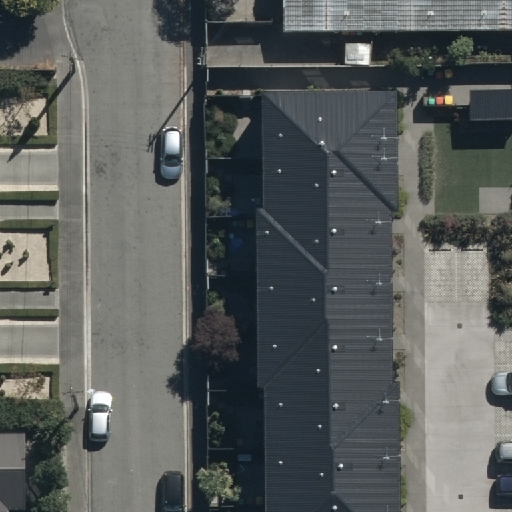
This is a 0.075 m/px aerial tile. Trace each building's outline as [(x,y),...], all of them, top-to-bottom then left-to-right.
[(511,30),(511,0),(279,0),(280,33),(511,30)] [(511,64),(445,65),(445,120),(511,119),(511,64)] [(405,511),(400,86),(260,88),(265,511),(405,511)] [(0,511),(7,511),(7,509),(25,509),(25,435),(0,435),(0,511)] [(495,511),(511,511),(511,437),(495,438),(495,511)]
